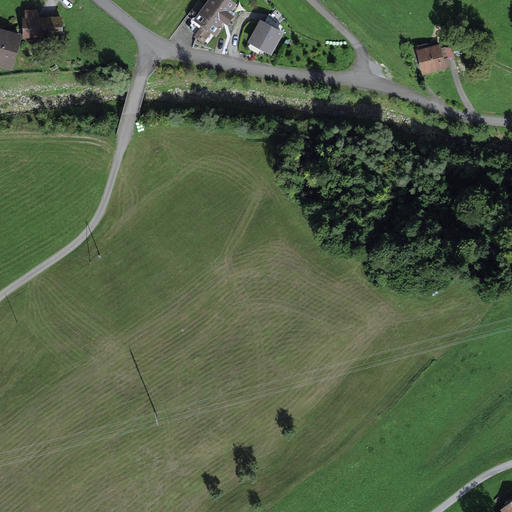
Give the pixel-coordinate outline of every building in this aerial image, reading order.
[(210,0),(189,30),(196,35),(194,38),(204,45),(211,36),(216,39),(224,28),(222,26),(224,23),(228,27),(234,18),(230,15),(237,6),(228,0),(210,0)] [(25,19),(22,19),(23,40),(64,38),(63,18),(39,19),(39,11),(25,11),(25,19)] [(260,21),(248,44),(271,57),(284,34),(260,21)] [(0,30),(0,68),(12,72),(23,37),(0,30)] [(440,46),(416,52),(422,77),(447,70),(440,46)] [(451,46),(445,48),(448,59),(455,57),(451,46)] [(511,511),(511,497),(502,507),(505,511),(511,511)]
